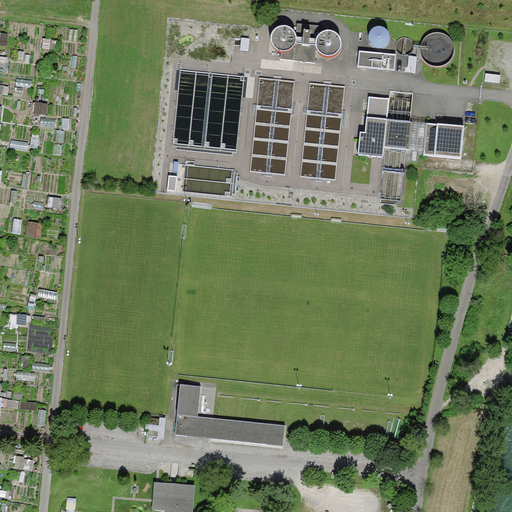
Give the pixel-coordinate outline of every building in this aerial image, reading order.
[(272,48),(276,49),(280,49),(284,48),(288,45),(290,41),(290,37),(290,33),(287,29),(284,27),(280,25),(276,25),(272,26),(269,29),(267,32),(266,35),(266,39),(267,43),(269,46),(272,48)] [(384,45),(386,42),(387,38),(387,35),(386,32),(384,29),(381,27),(378,26),(375,26),(372,27),(369,29),(367,32),(366,36),(366,39),(368,43),(370,45),(374,47),(377,47),(381,47),(384,45)] [(330,56),(334,53),(336,50),(338,46),(338,41),(337,37),(334,34),(330,31),(326,30),(321,31),(317,32),(314,36),(312,39),(312,44),(312,48),(314,52),(318,54),(322,56),(326,57),(330,56)] [(396,54),(360,52),(359,68),(395,71),(396,54)] [(408,150),(410,122),(387,120),(389,99),(369,98),(366,133),(361,132),(359,155),(383,157),(385,147),(408,150)] [(461,159),(464,127),(433,125),(428,124),(425,155),(461,159)] [(198,387),(177,385),(173,436),(280,445),(280,438),(282,425),(195,418),(198,387)] [(162,435),(163,418),(143,416),(142,427),(141,445),(161,447),(162,435)] [(190,511),(193,486),(152,482),(149,509),(165,510),(164,511),(190,511)]
